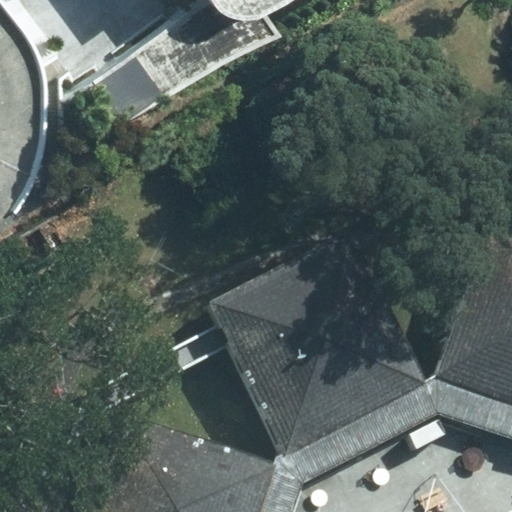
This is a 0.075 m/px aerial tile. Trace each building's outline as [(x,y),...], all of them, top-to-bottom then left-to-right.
[(190,0),(133,41),(76,82),(113,125),(276,36),(248,0),(190,0)] [(511,411),(511,234),(476,224),(428,386),(511,411)] [(203,311),(274,457),(416,388),(344,243),(203,311)] [(290,511),(301,485),(342,464),(345,491),(344,511),(410,511),(414,502),(428,477),(413,468),(396,451),(389,441),(428,418),(463,430),(453,454),(437,474),(445,481),(459,505),(460,511),(482,511),(496,506),(511,502),(511,411),(428,386),(416,388),(274,457),(258,493),(252,511),(290,511)] [(121,451),(102,511),(252,511),(258,493),(121,451)]
